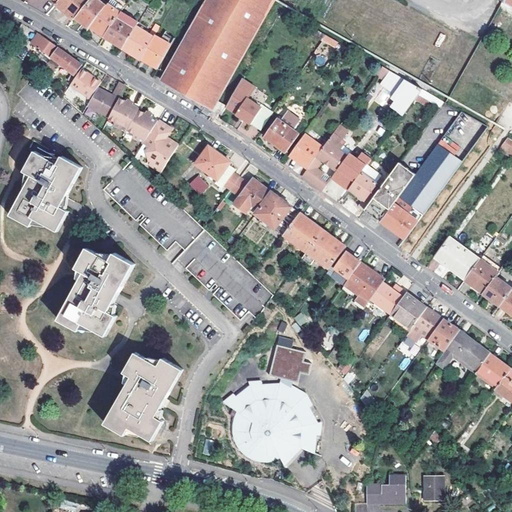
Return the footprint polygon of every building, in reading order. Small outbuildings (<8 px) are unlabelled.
[(59,0),(58,2),(56,4),(75,19),(76,18),(90,0),(59,0)] [(90,0),(76,18),(90,28),(90,27),(106,6),(98,0),(90,0)] [(206,0),(163,81),(214,110),(219,101),(274,0),(206,0)] [(122,13),(108,3),(106,6),(90,27),(93,29),(105,37),(122,13)] [(137,26),(139,23),(122,12),(122,13),(105,37),(114,43),(123,48),(137,26)] [(137,26),(123,48),(142,60),(155,36),(137,26)] [(312,35),(323,41),(326,36),(315,30),(312,35)] [(172,44),(176,38),(166,32),(162,38),(172,44)] [(39,34),(31,43),(51,58),(58,47),(39,34)] [(142,60),(158,69),(172,44),(162,38),(156,34),(155,36),(142,60)] [(336,49),(339,43),(326,36),(323,41),(336,49)] [(51,58),(76,74),(83,65),(70,55),(58,47),(51,58)] [(404,80),(383,68),(377,76),(383,81),(380,85),(384,88),(393,94),(404,80)] [(102,83),(82,69),(75,79),(94,94),(102,83)] [(262,107),(248,97),(256,87),(243,78),(227,106),(227,107),(261,131),(274,112),(263,105),(262,107)] [(75,79),(71,84),(92,100),(95,95),(94,94),(75,79)] [(393,94),(392,96),(409,107),(414,100),(421,90),(404,80),(393,94)] [(92,100),(88,106),(108,119),(109,117),(120,99),(128,87),(122,83),(113,96),(100,89),(95,95),(92,100)] [(421,90),(414,100),(427,107),(434,97),(421,90)] [(113,123),(127,130),(130,125),(139,111),(140,109),(133,106),(134,104),(127,101),(126,103),(120,99),(109,117),(115,120),(113,123)] [(409,107),(398,100),(393,107),(403,115),(409,107)] [(227,107),(227,106),(219,101),(214,110),(222,114),(227,107)] [(139,111),(130,125),(145,141),(159,121),(151,117),(153,115),(146,112),(145,114),(139,111)] [(278,118),(265,137),(290,155),(291,155),(304,136),(278,118)] [(167,162),(178,144),(166,136),(172,128),(160,119),(159,121),(145,141),(167,162)] [(319,188),(323,191),(331,179),(318,169),(322,163),(320,162),(322,160),(337,172),(349,156),(341,150),(347,143),(344,141),(350,132),(341,125),(324,147),(309,168),(302,177),(314,186),(315,185),(319,188)] [(291,155),(309,168),(324,147),(306,134),(304,136),(291,155)] [(511,140),(507,138),(500,152),(511,159),(511,140)] [(403,237),(406,239),(462,162),(437,145),(416,174),(381,221),(398,233),(403,237)] [(217,183),(224,188),(237,168),(230,164),(231,162),(209,146),(196,164),(218,180),(217,183)] [(31,175),(10,215),(30,226),(34,219),(57,232),(69,210),(61,206),(82,166),(62,155),(58,163),(35,150),(23,172),(31,175)] [(334,177),(350,188),(362,172),(372,158),(363,152),(359,158),(351,153),(349,156),(337,172),(334,177)] [(175,259),(239,321),(248,312),(256,320),(273,296),(131,160),(103,190),(167,250),(175,242),(184,250),(175,259)] [(382,187),(365,211),(369,213),(381,222),(381,221),(416,174),(400,163),(382,187)] [(350,188),(361,197),(363,199),(358,205),(365,211),(382,187),(362,172),(350,188)] [(189,185),(200,196),(208,186),(198,176),(189,185)] [(253,178),(234,203),(246,212),(249,208),(256,214),(257,213),(273,192),(268,188),(253,178)] [(273,192),(257,213),(285,234),(301,212),(273,192)] [(301,212),(285,234),(308,252),(324,229),(301,212)] [(308,252),(330,269),(332,267),(344,250),(347,247),(324,229),(308,252)] [(450,235),(435,257),(466,280),(481,258),(450,235)] [(84,323),(107,335),(118,315),(111,311),(120,294),(136,264),(116,252),(111,260),(88,247),(77,267),(84,272),(59,319),(80,330),(84,323)] [(349,280),(361,263),(357,260),(344,250),(332,267),(349,280)] [(481,258),(466,280),(484,293),(497,276),(503,268),(484,255),(481,258)] [(355,299),(365,307),(371,299),(383,283),(385,280),(371,270),(361,263),(349,280),(345,285),(358,295),(355,299)] [(511,287),(497,276),(484,293),(500,305),(511,290),(511,287)] [(371,299),(391,314),(406,293),(398,287),(396,285),(392,290),(383,283),(371,299)] [(511,290),(500,305),(511,313),(511,290)] [(391,314),(411,329),(427,308),(406,293),(391,314)] [(425,338),(441,318),(438,316),(427,308),(411,329),(407,335),(417,343),(422,336),(425,338)] [(295,318),(309,335),(313,331),(298,314),(295,318)] [(428,341),(444,352),(460,331),(457,328),(444,319),(428,341)] [(462,365),(476,374),(491,354),(460,331),(444,352),(440,359),(447,364),(454,354),(465,362),(462,365)] [(278,344),(270,375),(299,382),(302,372),(309,374),(312,363),(305,361),(307,352),(278,344)] [(130,426),(153,439),(165,419),(157,414),(163,404),(183,368),(163,357),(159,363),(137,351),(125,371),(133,375),(106,423),(125,433),(130,426)] [(476,374),(497,388),(511,369),(491,354),(476,374)] [(434,366),(441,371),(447,364),(440,359),(434,366)] [(511,401),(511,369),(497,388),(496,390),(511,401)] [(285,466),(302,448),(316,454),(318,434),(322,435),(323,421),(319,422),(311,406),(314,404),(308,393),(293,385),(292,387),(281,381),(281,383),(263,384),(262,380),(249,381),(251,385),(237,396),(234,393),(223,401),(237,411),(235,417),(233,423),(233,431),(234,439),(237,445),(241,451),(247,456),(254,460),(260,462),(268,462),(275,460),(281,458),(285,466)] [(360,399),(374,415),(378,410),(365,393),(360,399)] [(206,440),(203,454),(210,455),(213,441),(206,440)] [(407,491),(406,475),(390,475),(389,484),(368,484),(368,503),(407,502),(407,491)] [(424,491),(425,501),(445,501),(444,475),(424,476),(424,491)] [(492,480),(486,488),(492,496),(500,490),(496,484),(492,480)] [(492,496),(498,504),(508,497),(501,489),(500,490),(492,496)]
